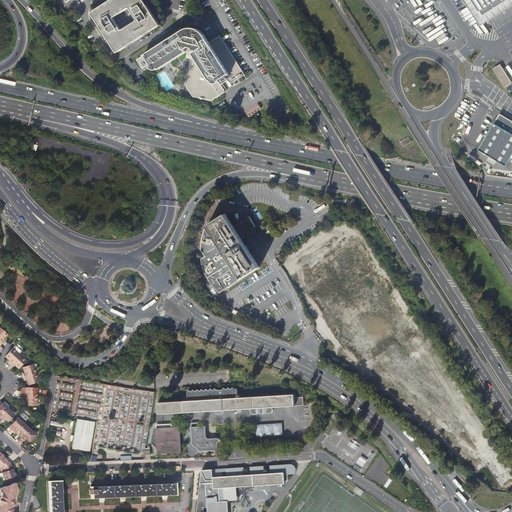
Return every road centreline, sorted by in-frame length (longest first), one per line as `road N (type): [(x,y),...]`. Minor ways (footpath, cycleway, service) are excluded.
road 1 (motorway): [(245,0),(511,417)]
road 2 (motorway): [(511,389),(263,0)]
road 3 (secondary): [(138,314),(161,315),(289,363),(352,399),(449,511)]
road 4 (unclassified): [(333,0),(511,279)]
road 5 (secondary): [(426,455),(337,377),(204,318),(162,278)]
road 6 (trunk): [(511,190),(198,130)]
road 7 (trunk): [(24,109),(295,171)]
road 8 (trunk): [(150,161),(164,189),(162,217),(138,241),(111,245),(60,230),(0,171)]
road 9 (trunk): [(198,130),(192,119),(101,83),(21,0)]
road 10 (trunk): [(295,171),(511,213)]
road 11 (trunk): [(198,130),(0,84)]
road 12 (trunk): [(162,278),(179,227),(204,189),(243,173),(295,171)]
road 13 (tertiary): [(0,304),(78,361),(112,351),(138,314)]
road 14 (residential): [(32,470),(187,464)]
road 15 (secondary): [(119,257),(61,242),(0,175)]
road 16 (tertiary): [(96,292),(84,325),(62,338),(45,336),(0,294)]
road 17 (trunk): [(24,109),(39,122),(150,161)]
road 18 (secondary): [(0,196),(96,292)]
road 19 (residential): [(187,464),(317,455)]
road 20 (unknown): [(324,324),(370,372),(419,340)]
road 21 (unknown): [(358,233),(419,340)]
road 22 (trunk): [(150,161),(168,181),(172,207),(157,239),(129,255)]
